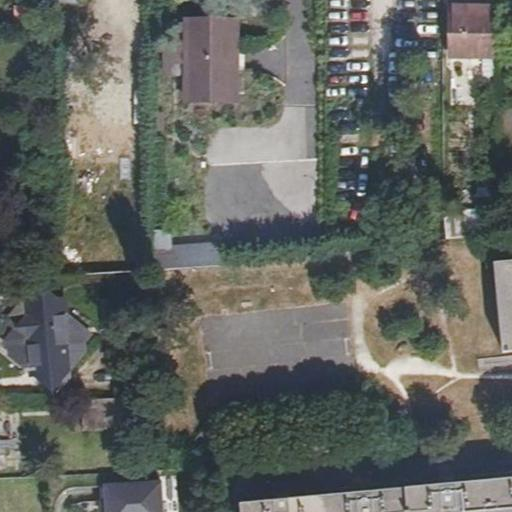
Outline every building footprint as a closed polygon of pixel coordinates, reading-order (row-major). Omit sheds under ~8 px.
[(448,4),(448,13),(464,13),(463,4),(448,4)] [(448,55),(492,55),(492,5),(463,4),(464,13),(448,13),(448,55)] [(237,102),(237,21),(186,21),(186,48),(174,48),(173,72),(186,73),(186,101),(237,102)] [(453,218),(454,238),(491,234),(492,214),(453,218)] [(168,259),(169,270),(219,264),(219,254),(168,259)] [(511,348),(511,260),(493,262),(501,350),(511,348)] [(54,276),(73,276),(73,267),(54,267),(54,276)] [(45,297),(65,314),(65,305),(44,288),(35,298),(45,297)] [(65,314),(45,297),(35,298),(32,303),(23,304),(8,322),(17,329),(6,344),(19,355),(20,363),(29,363),(34,367),(37,364),(45,371),(54,359),(70,372),(85,353),(80,349),(91,336),(65,314)] [(37,364),(34,367),(34,374),(40,379),(44,379),(45,383),(50,388),(57,387),(62,382),(59,378),(65,370),(70,372),(54,359),(45,371),(37,364)] [(511,511),(511,479),(240,507),(240,511),(511,511)] [(164,511),(163,484),(103,487),(104,511),(164,511)]
